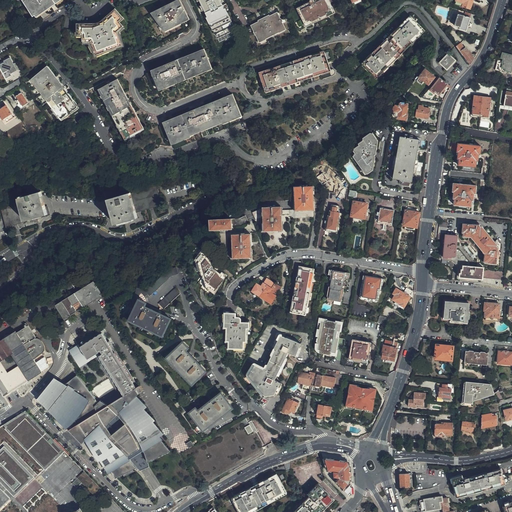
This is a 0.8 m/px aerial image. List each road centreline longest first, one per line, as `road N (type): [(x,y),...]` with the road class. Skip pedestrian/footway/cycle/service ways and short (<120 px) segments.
road 1 (residential): [(30,33),(116,151),(183,158),(210,166),(220,179),(206,203),(131,238),(65,227),(24,250)]
road 2 (residential): [(26,401),(129,504),(149,508),(188,491),(197,500)]
road 3 (residential): [(228,304),(240,280),(283,256),(308,253),(422,273)]
road 4 (tertiary): [(443,127),(452,95),(489,45),(501,0)]
road 5 (tertiary): [(197,500),(261,463),(325,443)]
